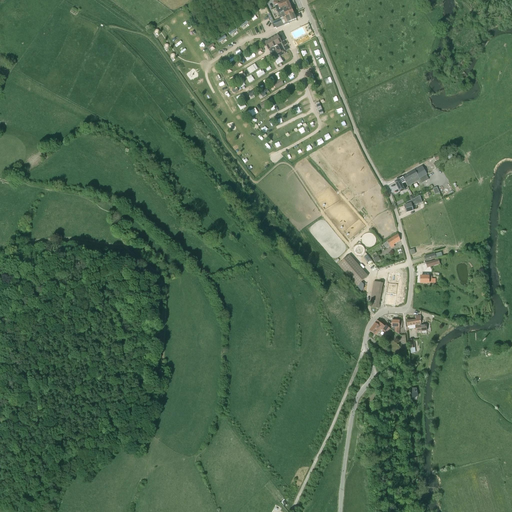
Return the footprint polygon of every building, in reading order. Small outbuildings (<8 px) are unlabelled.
[(280,19),(294,14),(288,0),(276,0),(273,1),(280,19)] [(296,19),(294,14),(280,19),(272,23),(274,29),(277,27),(277,28),(283,26),(289,23),(288,24),(288,23),(296,19)] [(274,60),(284,53),(279,44),(282,42),(278,35),(264,43),(274,60)] [(256,64),(248,68),(251,73),(259,69),(256,64)] [(279,79),(287,75),(285,70),(276,74),(279,79)] [(243,71),(238,75),(241,80),(246,77),(243,71)] [(273,76),(264,81),(267,85),(275,81),(273,76)] [(280,81),(274,84),(277,89),(283,86),(280,81)] [(263,109),(272,104),(269,100),(261,104),(263,109)] [(324,114),(319,102),(316,103),(320,115),(324,114)] [(256,108),(248,112),(251,117),(259,113),(256,108)] [(422,167),(415,171),(419,179),(422,183),(429,179),(422,167)] [(415,171),(403,178),(405,183),(407,186),(412,183),(419,179),(415,171)] [(402,185),(405,183),(403,178),(395,182),(400,192),(400,193),(405,190),(402,185)] [(407,205),(404,206),(406,213),(413,211),(411,204),(415,203),(415,205),(422,202),(420,196),(406,203),(407,205)] [(398,235),(390,239),(384,244),(387,249),(390,246),(391,248),(395,246),(394,245),(400,241),(398,235)] [(338,265),(353,282),(357,286),(368,276),(350,255),(338,265)] [(399,278),(394,278),(389,277),(388,286),(387,286),(384,306),(395,307),(399,278)] [(378,305),(383,283),(374,281),(370,303),(372,303),(371,307),(379,308),(379,305),(378,305)] [(407,321),(408,326),(415,325),(416,331),(427,330),(426,325),(421,326),(421,324),(421,316),(416,316),(414,316),(415,320),(407,321)] [(377,321),(375,324),(381,328),(381,329),(386,333),(390,328),(386,326),(385,327),(377,321)] [(391,329),(399,334),(400,321),(392,321),(391,329)] [(370,331),(374,334),(376,335),(381,329),(381,328),(375,324),(370,331)] [(379,352),(386,360),(391,355),(384,347),(379,352)]
